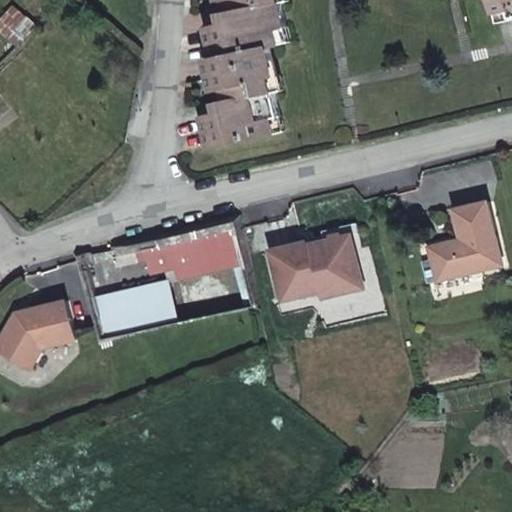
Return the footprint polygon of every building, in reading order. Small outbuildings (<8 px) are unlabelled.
[(230,0),(232,8),(223,10),(226,21),(210,25),(216,53),(210,54),(223,108),(207,112),(214,143),(290,124),(281,85),(286,83),(275,40),(292,36),(284,0),(230,0)] [(511,0),(494,0),(496,12),(511,9),(511,0)] [(17,10),(0,25),(0,26),(12,39),(29,23),(17,10)] [(489,203),(456,211),(463,240),(464,245),(458,247),(452,243),(431,248),(434,261),(443,266),(446,280),(504,266),(489,203)] [(243,214),(123,240),(128,262),(159,256),(162,271),(168,270),(170,281),(189,277),(189,278),(254,263),(243,214)] [(272,251),(284,302),(320,293),(322,299),(345,294),(361,269),(353,236),(310,246),(310,242),(272,251)] [(434,261),(439,282),(446,280),(443,266),(434,261)] [(361,269),(345,294),(366,289),(361,269)] [(170,282),(89,301),(99,342),(180,324),(170,282)] [(29,309),(21,322),(12,325),(0,344),(0,348),(33,368),(46,346),(79,338),(70,299),(29,309)] [(19,312),(12,325),(21,322),(29,309),(19,312)]
